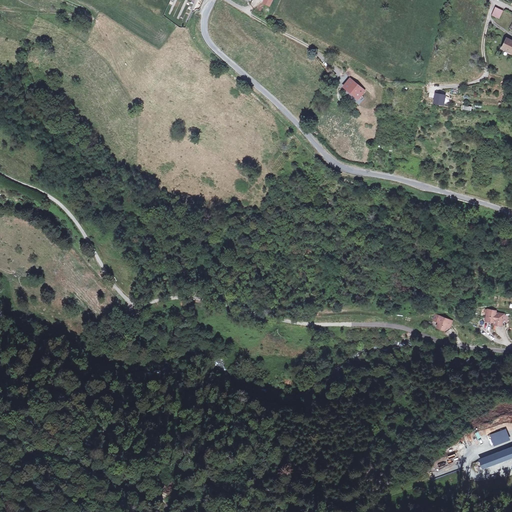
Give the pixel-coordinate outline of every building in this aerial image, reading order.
[(504,12),(496,8),(494,14),(500,18),(504,12)] [(511,41),(507,39),(503,47),(511,52),(511,41)] [(192,48),(187,40),(181,45),(186,52),(192,48)] [(347,81),(342,77),(339,82),(343,85),(347,81)] [(365,92),(350,80),(344,88),(359,99),(365,92)] [(446,95),(437,94),(436,103),(444,105),(446,95)] [(494,311),(486,309),(485,314),(484,320),(491,322),(491,324),(499,325),(500,319),(501,314),(494,313),(494,311)] [(442,318),(437,316),(435,321),(440,324),(438,328),(447,332),(449,327),(452,328),(454,322),(442,318)] [(505,429),(490,434),(494,445),(510,439),(505,429)] [(467,444),(473,440),(470,434),(464,438),(467,444)] [(511,454),(489,463),(492,471),(511,464),(511,454)]
